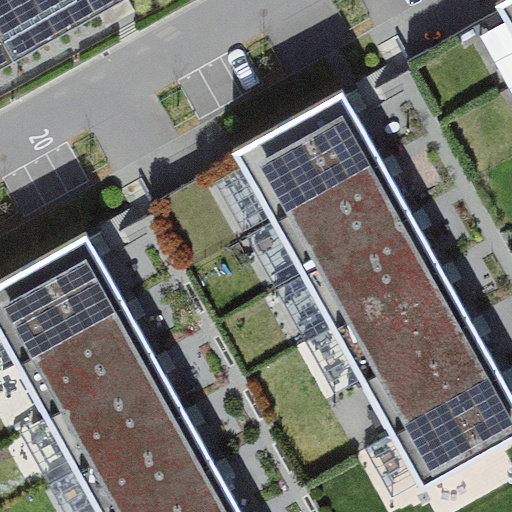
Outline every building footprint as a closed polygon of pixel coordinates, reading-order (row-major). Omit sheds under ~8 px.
[(0,0),(0,21),(16,50),(97,5),(100,10),(113,2),(116,0),(0,0)] [(511,30),(511,0),(498,0),(496,1),(511,30)] [(0,58),(16,50),(0,21),(0,58)] [(272,220),(382,159),(342,87),(232,148),(272,220)] [(411,212),(382,159),(272,220),(302,273),(411,212)] [(441,266),(411,212),(302,273),(332,327),(441,266)] [(0,334),(16,363),(125,302),(85,230),(0,277),(0,334)] [(471,319),(441,266),(332,327),(361,380),(471,319)] [(155,355),(125,302),(16,363),(46,416),(155,355)] [(500,372),(471,319),(361,380),(391,433),(500,372)] [(185,408),(155,355),(46,416),(75,470),(185,408)] [(511,437),(511,393),(500,372),(391,433),(422,488),(511,437)] [(123,511),(214,462),(185,408),(75,470),(98,511),(123,511)] [(242,511),(214,462),(123,511),(242,511)]
